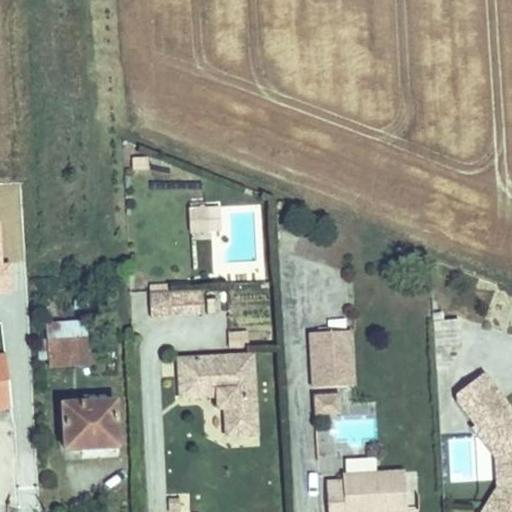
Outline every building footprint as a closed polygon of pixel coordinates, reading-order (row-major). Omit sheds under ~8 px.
[(220,205),(188,205),(188,233),(221,232),(220,205)] [(202,290),(152,291),(152,316),(203,315),(202,290)] [(205,313),(226,315),(228,292),(207,291),(205,313)] [(443,313),(435,313),(438,354),(451,353),(463,352),(461,320),(444,321),(443,313)] [(45,368),(87,368),(88,322),(45,321),(45,368)] [(248,331),(227,332),(228,348),(249,347),(248,331)] [(356,387),(352,331),(318,333),(322,388),(356,387)] [(322,388),(318,333),(312,333),(315,389),(322,388)] [(259,353),(181,359),(184,396),(226,394),(227,411),(237,411),(239,436),(265,435),(259,353)] [(451,353),(438,354),(438,368),(452,367),(451,353)] [(12,376),(0,376),(0,423),(20,423),(20,416),(35,415),(33,366),(12,367),(12,376)] [(511,511),(511,402),(491,374),(466,394),(466,402),(484,425),(480,428),(497,451),(509,451),(509,455),(501,456),(504,459),(505,490),(491,511),(511,511)] [(343,416),(341,395),(315,397),(316,417),(343,416)] [(134,399),(76,405),(80,455),(102,454),(101,443),(137,440),(134,399)] [(476,437),(449,438),(450,481),(477,481),(476,437)] [(352,478),(334,479),(335,511),(384,511),(417,510),(414,469),(351,472),(352,478)]
